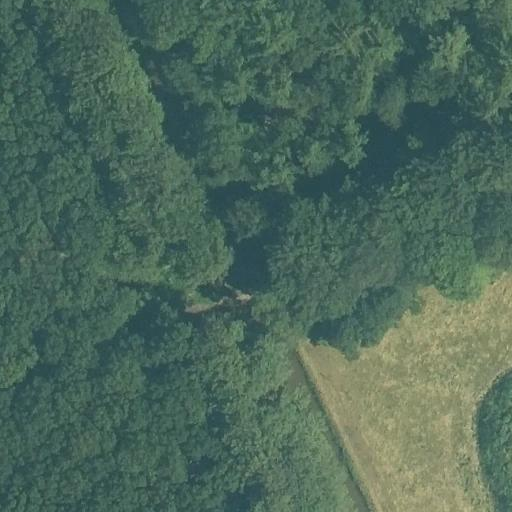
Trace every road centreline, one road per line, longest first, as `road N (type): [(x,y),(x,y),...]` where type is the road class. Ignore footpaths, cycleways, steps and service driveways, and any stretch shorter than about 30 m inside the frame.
road 1 (track): [(0,413),(511,161)]
road 2 (track): [(45,0),(292,511)]
